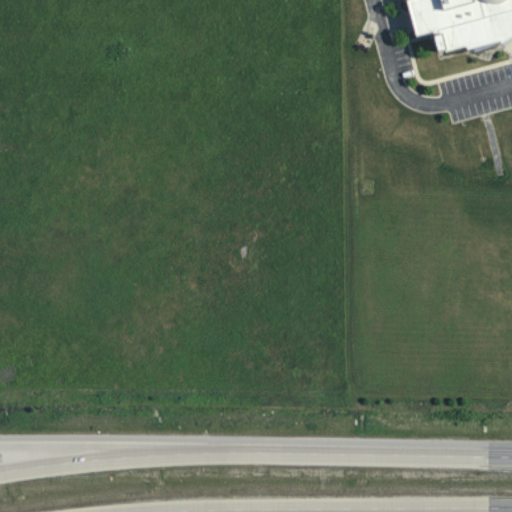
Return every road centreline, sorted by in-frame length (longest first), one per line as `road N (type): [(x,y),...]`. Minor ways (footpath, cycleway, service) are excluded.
road 1 (trunk): [(489,452),(165,452)]
road 2 (trunk): [(250,511),(487,508)]
road 3 (trunk): [(165,452),(0,472)]
road 4 (trunk): [(165,452),(0,446)]
